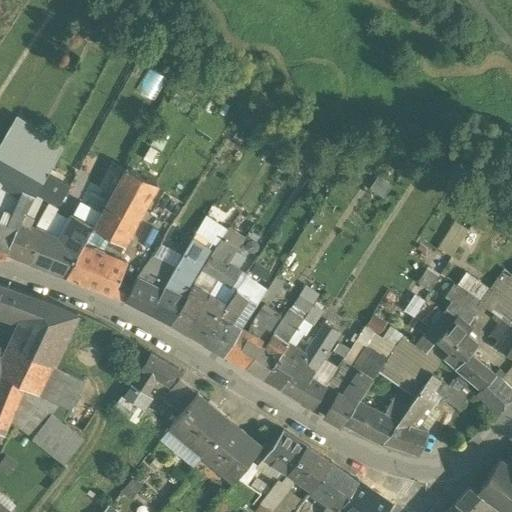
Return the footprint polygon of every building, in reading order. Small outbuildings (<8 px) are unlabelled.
[(156,103),(171,75),(153,65),(137,92),(156,103)] [(60,152),(12,124),(0,144),(0,184),(21,197),(30,203),(39,189),(42,184),(27,175),(36,160),(51,170),(60,152)] [(250,194),(263,164),(250,158),(236,188),(250,194)] [(51,170),(36,160),(27,175),(42,184),(48,174),(50,171),(51,170)] [(151,183),(126,170),(117,187),(147,203),(156,186),(151,183)] [(70,187),(48,174),(42,184),(39,189),(36,194),(58,208),(70,187)] [(0,184),(0,210),(3,211),(13,216),(17,207),(21,197),(0,184)] [(147,203),(117,187),(96,228),(95,230),(124,246),(147,203)] [(30,203),(21,197),(17,207),(26,211),(30,203)] [(3,211),(0,210),(0,258),(3,259),(6,253),(19,225),(26,211),(17,207),(13,216),(3,211)] [(45,214),(38,227),(38,233),(42,235),(43,233),(52,217),(45,214)] [(227,232),(205,218),(197,233),(212,244),(216,247),(227,232)] [(58,240),(43,233),(42,235),(29,262),(66,277),(83,246),(92,229),(95,230),(96,228),(91,226),(88,231),(69,221),(58,240)] [(442,249),(456,257),(472,230),(458,222),(442,249)] [(19,225),(6,253),(29,262),(42,235),(38,233),(19,225)] [(95,230),(92,229),(83,246),(117,260),(124,246),(95,230)] [(227,232),(221,242),(237,251),(244,240),(227,232)] [(209,249),(212,244),(197,233),(192,239),(209,249)] [(209,249),(192,239),(185,252),(202,262),(209,249)] [(203,270),(218,280),(237,251),(221,242),(203,270)] [(433,252),(417,242),(410,252),(428,262),(433,252)] [(117,260),(83,246),(66,277),(112,295),(125,263),(117,260)] [(202,262),(185,252),(174,271),(165,286),(182,295),(202,262)] [(243,260),(234,255),(227,266),(236,271),(243,260)] [(447,264),(437,257),(432,266),(442,273),(447,264)] [(152,260),(137,280),(161,293),(165,286),(174,271),(152,260)] [(227,266),(218,280),(231,289),(240,274),(227,266)] [(193,288),(208,297),(218,280),(203,270),(193,288)] [(438,279),(427,273),(421,282),(432,288),(438,279)] [(465,276),(458,287),(460,288),(482,302),(491,287),(478,279),(476,283),(465,276)] [(161,293),(137,280),(124,301),(149,314),(161,293)] [(208,297),(222,304),(231,289),(218,280),(208,297)] [(445,298),(451,302),(460,288),(458,287),(454,285),(445,298)] [(17,292),(0,286),(0,311),(7,314),(17,292)] [(182,295),(165,286),(161,293),(149,314),(170,325),(182,305),(186,297),(182,295)] [(193,288),(182,305),(198,313),(208,297),(193,288)] [(482,302),(460,288),(451,302),(445,310),(447,312),(456,319),(457,318),(468,326),(482,304),(481,304),(482,302)] [(248,300),(236,290),(226,306),(219,316),(233,325),(248,300)] [(17,292),(7,314),(22,319),(32,297),(17,292)] [(59,306),(32,297),(22,319),(22,320),(12,344),(53,366),(77,315),(59,306)] [(208,297),(198,313),(185,334),(202,344),(219,316),(226,306),(222,304),(208,297)] [(312,306),(299,298),(290,311),(303,320),(309,311),(312,306)] [(444,317),(426,303),(415,319),(431,331),(444,317)] [(198,313),(182,305),(170,325),(185,334),(198,313)] [(284,310),(275,305),(266,318),(275,323),(284,310)] [(321,311),(312,306),(309,311),(317,317),(321,311)] [(290,311),(274,335),(288,343),(296,330),(303,320),(290,311)] [(317,317),(309,311),(303,320),(311,326),(317,317)] [(400,341),(387,360),(424,385),(444,357),(450,350),(439,340),(456,319),(447,312),(444,317),(431,331),(415,351),(400,341)] [(262,315),(248,334),(263,341),(275,323),(266,318),(262,315)] [(233,325),(219,316),(202,344),(224,357),(242,331),(233,325)] [(456,319),(439,340),(450,350),(451,351),(457,345),(455,343),(464,333),(466,334),(471,328),(468,326),(457,318),(456,319)] [(311,326),(303,320),(296,330),(303,334),(305,336),(311,326)] [(511,322),(494,347),(511,359),(511,322)] [(338,333),(324,324),(317,335),(331,344),(338,333)] [(365,329),(330,384),(338,390),(335,395),(338,396),(344,399),(362,374),(372,381),(387,360),(400,341),(403,336),(390,328),(382,341),(365,329)] [(303,334),(296,330),(288,343),(294,347),(303,334)] [(248,334),(242,331),(224,357),(245,369),(259,348),(263,341),(248,334)] [(464,333),(455,343),(457,345),(451,351),(450,350),(444,357),(444,358),(456,369),(469,354),(468,353),(477,344),(466,334),(464,333)] [(288,343),(274,335),(264,351),(259,348),(245,369),(263,380),(288,343)] [(317,335),(299,362),(315,371),(331,344),(317,335)] [(288,343),(263,380),(280,390),(294,368),(295,369),(305,353),(294,347),(288,343)] [(53,366),(12,344),(8,356),(1,373),(24,386),(39,394),(53,366)] [(495,376),(469,354),(456,369),(482,391),(495,376)] [(154,355),(135,385),(148,394),(168,363),(154,355)] [(338,370),(322,360),(311,378),(327,387),(338,370)] [(315,371),(299,362),(295,369),(311,378),(315,371)] [(295,369),(294,368),(280,390),(312,411),(327,387),(311,378),(295,369)] [(24,386),(1,373),(0,375),(0,406),(12,414),(24,386)] [(362,374),(344,399),(355,406),(366,390),(372,381),(362,374)] [(444,384),(431,376),(425,384),(438,394),(444,384)] [(511,400),(511,390),(495,376),(482,391),(477,396),(499,415),(511,400)] [(472,393),(454,380),(441,398),(459,411),(472,393)] [(338,390),(330,384),(327,387),(313,410),(325,417),(338,396),(335,395),(338,390)] [(396,424),(383,443),(420,455),(427,433),(414,429),(421,419),(424,421),(432,411),(428,408),(438,394),(425,384),(407,409),(396,424)] [(135,385),(124,402),(137,410),(148,394),(135,385)] [(366,390),(357,404),(364,407),(372,394),(366,390)] [(197,395),(168,430),(201,457),(230,423),(197,395)] [(344,399),(338,396),(325,417),(324,418),(341,428),(343,424),(355,406),(344,399)] [(53,409),(41,397),(32,406),(44,418),(53,409)] [(395,402),(392,400),(383,417),(385,418),(396,424),(407,409),(399,405),(395,402)] [(364,407),(357,404),(355,406),(343,424),(372,440),(385,418),(383,417),(364,407)] [(12,414),(0,406),(0,433),(4,435),(10,421),(12,414)] [(385,418),(372,440),(383,443),(396,424),(385,418)] [(230,423),(201,457),(234,484),(261,448),(230,423)] [(306,448),(282,432),(262,461),(286,476),(306,448)] [(331,466),(306,448),(286,476),(295,483),(311,494),(331,466)] [(511,462),(508,468),(500,463),(478,495),(501,511),(510,511),(511,510),(511,462)] [(331,466),(311,494),(329,507),(340,491),(348,497),(357,484),(331,466)] [(268,511),(272,511),(295,483),(286,476),(281,485),(277,482),(259,505),(268,511)] [(348,497),(344,503),(356,511),(367,511),(377,498),(357,484),(348,497)] [(470,489),(455,506),(463,511),(485,511),(491,506),(470,489)] [(367,511),(387,511),(390,507),(377,498),(367,511)] [(356,511),(344,503),(338,511),(337,511),(356,511)]
